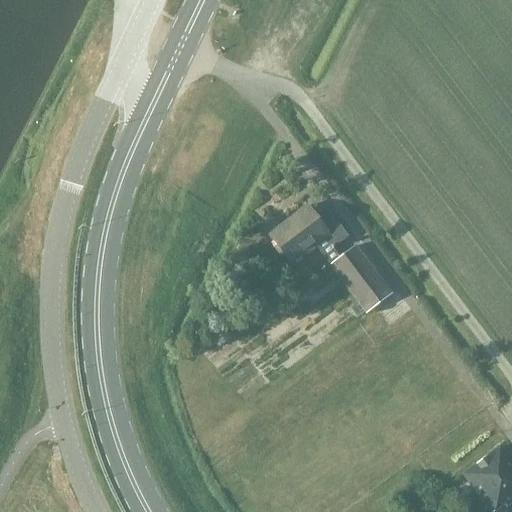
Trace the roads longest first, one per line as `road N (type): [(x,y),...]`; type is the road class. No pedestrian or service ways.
road 1 (unclassified): [(138,28),(74,171),(52,267),(54,372),(71,455),(95,511)]
road 2 (primary): [(114,193),(96,270),(96,356),(107,416),(145,511)]
road 3 (primary): [(114,193),(201,0)]
